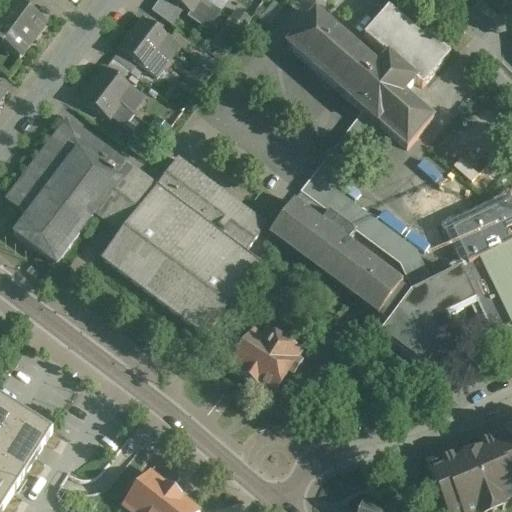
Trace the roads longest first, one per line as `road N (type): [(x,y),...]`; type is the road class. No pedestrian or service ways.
road 1 (residential): [(283,511),(0,281)]
road 2 (residential): [(511,393),(376,443),(333,450),(284,511)]
road 3 (residential): [(106,0),(0,142)]
